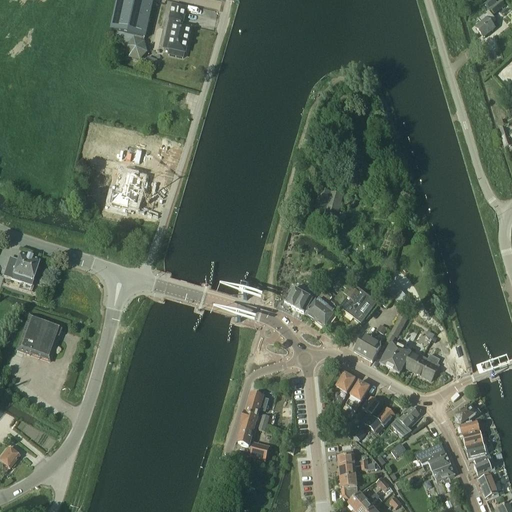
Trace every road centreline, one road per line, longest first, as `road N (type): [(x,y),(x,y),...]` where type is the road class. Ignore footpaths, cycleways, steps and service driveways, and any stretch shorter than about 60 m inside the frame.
road 1 (unclassified): [(141,279),(226,10)]
road 2 (track): [(73,511),(143,295),(141,279)]
road 3 (unclassified): [(504,216),(488,200),(425,0)]
road 4 (secondary): [(305,359),(269,318),(141,279)]
road 5 (tertiary): [(53,466),(75,437),(113,311)]
road 6 (residential): [(321,511),(305,359)]
road 7 (secondary): [(428,408),(334,355),(305,359)]
road 8 (residential): [(231,445),(249,380),(305,359)]
